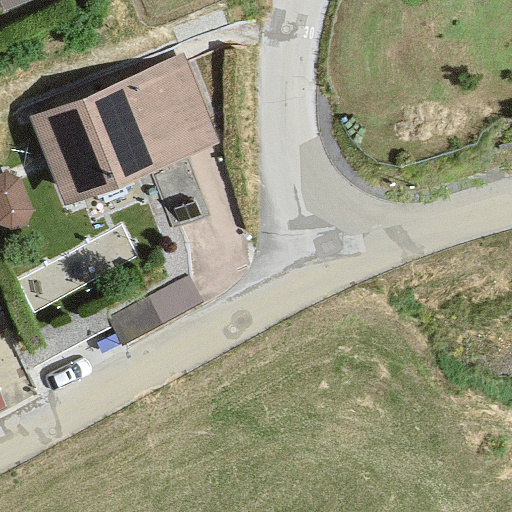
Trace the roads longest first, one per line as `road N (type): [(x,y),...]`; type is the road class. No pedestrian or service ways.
road 1 (residential): [(332,266),(0,442)]
road 2 (residential): [(332,266),(299,198),(297,51),(315,0)]
road 3 (residential): [(511,207),(471,214),(332,266)]
